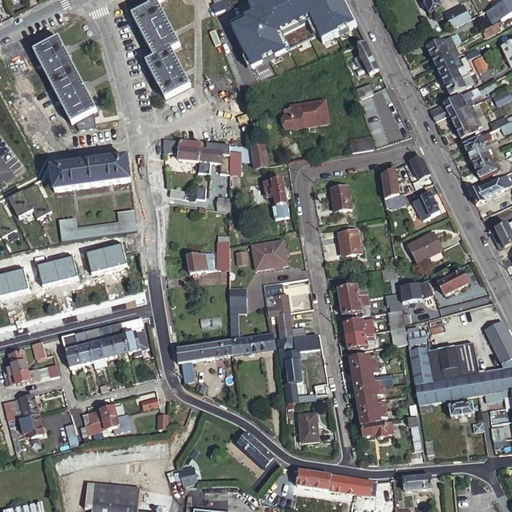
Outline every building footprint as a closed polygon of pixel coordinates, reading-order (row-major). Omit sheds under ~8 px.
[(149,0),(153,7),(134,17),(157,61),(147,66),(166,102),(190,90),(172,53),(181,49),(159,4),(167,0),(149,0)] [(266,0),(236,15),(240,24),(231,28),(252,71),(319,38),(323,46),(358,29),(347,7),(344,9),(340,0),(266,0)] [(444,11),(438,0),(422,0),(431,17),(444,11)] [(511,0),(496,9),(503,22),(511,17),(511,0)] [(466,7),(448,16),(455,29),(472,20),(466,7)] [(503,22),(496,9),(488,13),(495,27),(503,22)] [(498,35),(495,29),(480,36),(482,42),(498,35)] [(428,50),(433,60),(449,52),(455,48),(451,39),(428,50)] [(98,113),(59,41),(34,55),(38,62),(70,124),(72,127),(76,125),(80,133),(97,130),(95,114),(98,113)] [(511,44),(503,49),(511,68),(511,44)] [(366,46),(360,48),(363,60),(363,61),(359,63),(362,67),(365,65),(371,77),(380,73),(366,46)] [(449,52),(433,60),(438,70),(460,59),(455,48),(449,52)] [(468,56),(471,61),(482,56),(479,51),(468,56)] [(462,63),(460,59),(438,70),(442,80),(458,72),(465,69),(466,72),(472,69),(469,62),(467,60),(462,63)] [(487,71),(482,59),(474,63),(480,74),(487,71)] [(470,77),(475,75),(472,69),(466,72),(465,69),(458,72),(463,81),(470,77)] [(458,72),(442,80),(447,89),(463,81),(458,72)] [(474,86),(470,77),(463,81),(467,90),(474,86)] [(467,90),(463,81),(447,89),(451,98),(467,90)] [(500,90),(496,82),(479,90),(482,95),(483,98),(500,90)] [(359,92),(362,101),(374,97),(371,88),(359,92)] [(498,110),(511,102),(511,99),(508,92),(493,99),(498,110)] [(432,113),(437,124),(451,118),(469,109),(476,106),(473,100),(476,98),(473,93),(432,113)] [(387,135),(374,97),(362,101),(379,150),(404,141),(400,130),(387,135)] [(330,127),(326,104),(283,112),(287,132),(296,131),(296,132),(330,127)] [(469,109),(451,118),(457,130),(479,119),(476,112),(471,114),(469,109)] [(479,119),(457,130),(463,142),(480,134),(479,130),(483,128),(479,119)] [(491,128),(494,134),(502,130),(511,126),(508,121),(508,120),(491,128)] [(511,133),(511,124),(511,126),(502,130),(505,136),(511,133)] [(494,141),(491,135),(486,138),(489,144),(494,141)] [(489,144),(486,138),(465,147),(469,156),(490,146),(489,144)] [(353,155),(374,151),(372,139),(351,143),(353,155)] [(202,145),(164,141),(165,155),(172,154),(180,155),(180,162),(201,164),(202,145)] [(214,146),(202,145),(201,164),(202,164),(212,165),(214,146)] [(231,156),(231,148),(214,146),(212,165),(222,166),(223,158),(231,159),(231,156)] [(491,148),(490,146),(469,156),(474,164),(490,157),(486,150),(491,148)] [(266,148),(253,150),(257,171),(269,169),(266,148)] [(242,156),(231,156),(231,159),(231,178),(242,178),(242,156)] [(474,164),(478,173),(498,163),(497,161),(493,163),(490,157),(474,164)] [(422,159),(389,175),(392,181),(414,170),(420,182),(431,177),(422,159)] [(128,162),(53,172),(57,195),(131,185),(128,162)] [(478,173),(482,181),(498,174),(495,167),(499,165),(498,163),(478,173)] [(511,175),(472,194),(478,208),(487,203),(487,201),(506,191),(506,190),(511,187),(511,182),(511,179),(511,178),(511,175)] [(290,219),(284,182),(264,185),(267,200),(275,198),(277,209),(273,209),(275,222),(290,219)] [(199,185),(197,204),(205,205),(207,186),(199,185)] [(53,214),(39,186),(25,194),(35,213),(39,221),(53,214)] [(353,213),(349,190),(333,192),(335,211),(340,210),(341,214),(353,213)] [(172,193),(171,201),(184,202),(185,194),(172,193)] [(25,194),(10,201),(20,221),(35,213),(25,194)] [(426,211),(431,220),(441,215),(432,196),(416,204),(419,210),(421,214),(426,211)] [(404,203),(402,197),(386,203),(386,205),(389,204),(391,208),(404,203)] [(232,215),(231,201),(220,200),(219,213),(232,215)] [(5,204),(0,206),(0,232),(4,240),(19,232),(5,204)] [(423,224),(431,220),(426,211),(421,214),(418,215),(423,224)] [(123,224),(136,222),(135,213),(122,215),(123,224)] [(120,228),(137,225),(136,222),(123,224),(122,215),(118,216),(120,228)] [(60,224),(62,233),(74,231),(73,222),(60,224)] [(62,233),(62,236),(78,233),(77,222),(73,222),(74,231),(62,233)] [(511,224),(497,232),(507,250),(511,247),(511,224)] [(63,246),(138,235),(137,225),(120,228),(78,233),(62,236),(63,246)] [(497,232),(493,234),(502,252),(507,250),(497,232)] [(362,258),(358,234),(340,237),(343,257),(348,256),(349,260),(362,258)] [(443,252),(434,235),(410,248),(419,266),(443,252)] [(232,272),(232,239),(221,239),(221,271),(232,272)] [(288,268),(284,243),(252,248),(256,274),(288,268)] [(208,256),(190,259),(193,276),(196,275),(196,280),(201,279),(201,275),(216,272),(214,261),(217,260),(215,251),(213,252),(213,250),(208,251),(208,256)] [(238,269),(248,268),(246,255),(236,257),(238,269)] [(397,271),(381,274),(383,284),(389,283),(391,295),(401,294),(400,290),(397,271)] [(459,271),(436,281),(444,299),(468,288),(463,277),(462,278),(459,271)] [(417,286),(416,278),(404,280),(405,288),(417,286)] [(281,289),(280,286),(264,288),(266,301),(270,300),(271,306),(277,305),(277,310),(268,311),(269,320),(278,318),(291,316),(288,297),(279,299),(277,289),(281,289)] [(422,288),(400,290),(401,294),(403,306),(424,303),(422,288)] [(339,292),(341,306),(366,301),(364,289),(339,292)] [(247,292),(232,292),(232,307),(247,307),(247,292)] [(399,314),(403,313),(400,296),(386,298),(388,309),(390,309),(391,315),(399,314)] [(359,315),(360,320),(367,319),(366,309),(368,308),(366,301),(341,306),(343,318),(359,315)] [(395,333),(401,331),(399,314),(391,315),(389,315),(390,320),(392,333),(395,333)] [(292,324),(291,316),(278,318),(280,326),(292,324)] [(144,330),(141,320),(122,324),(130,356),(135,355),(136,359),(143,357),(142,353),(150,351),(145,335),(143,335),(142,331),(144,330)] [(344,327),(346,340),(372,336),(370,323),(344,327)] [(110,327),(118,359),(130,356),(122,324),(110,327)] [(292,324),(280,326),(281,334),(294,332),(292,324)] [(511,338),(504,324),(486,333),(506,373),(486,376),(486,373),(479,374),(474,346),(431,353),(428,332),(408,336),(410,346),(420,407),(430,406),(449,403),(466,400),(478,398),(502,394),(511,392),(511,338)] [(98,330),(107,362),(118,359),(110,327),(98,330)] [(94,365),(96,371),(108,368),(107,362),(98,330),(87,333),(94,365)] [(294,332),(281,334),(279,334),(280,343),(307,339),(306,330),(294,332)] [(408,336),(407,331),(401,331),(395,333),(396,343),(401,343),(402,348),(410,346),(408,336)] [(83,368),(94,365),(87,333),(75,336),(83,368)] [(63,339),(71,371),(83,368),(75,336),(63,339)] [(233,343),(234,357),(277,350),(275,336),(233,343)] [(372,336),(346,340),(348,353),(373,349),(372,343),(373,343),(372,336)] [(307,339),(280,343),(290,409),(298,408),(299,408),(296,388),(303,387),(298,355),(320,352),(318,337),(307,339)] [(197,363),(234,357),(233,343),(179,352),(180,366),(187,365),(197,363)] [(44,344),(34,347),(38,361),(48,359),(44,344)] [(9,371),(11,378),(30,373),(27,364),(28,363),(25,353),(10,357),(13,367),(8,368),(9,370),(9,371)] [(361,359),(351,361),(353,372),(368,370),(367,363),(362,364),(361,359)] [(200,382),(197,363),(187,365),(190,384),(200,382)] [(60,377),(57,367),(46,369),(49,380),(60,377)] [(368,370),(353,372),(355,384),(365,382),(364,378),(369,378),(368,370)] [(11,378),(6,379),(8,388),(18,386),(18,388),(41,382),(39,372),(30,375),(30,373),(11,378)] [(394,390),(392,378),(365,382),(355,384),(357,396),(372,394),(394,390)] [(197,394),(204,396),(206,389),(200,387),(197,394)] [(511,392),(502,394),(503,400),(511,398),(511,392)] [(357,396),(358,406),(369,404),(368,401),(373,401),(372,394),(357,396)] [(28,420),(41,417),(36,397),(22,400),(27,416),(21,418),(23,422),(28,420)] [(14,421),(15,424),(23,422),(21,418),(27,416),(22,400),(18,401),(21,413),(17,414),(19,420),(14,421)] [(145,411),(160,407),(159,400),(143,404),(145,411)] [(466,400),(449,403),(450,408),(449,409),(451,420),(473,417),(472,406),(467,406),(466,400)] [(21,413),(18,401),(5,405),(9,423),(14,421),(19,420),(17,414),(21,413)] [(358,406),(360,417),(375,415),(374,408),(369,408),(369,404),(358,406)] [(431,412),(430,406),(420,407),(421,414),(431,412)] [(125,415),(123,407),(91,415),(94,424),(117,418),(117,417),(125,415)] [(94,424),(91,415),(85,417),(88,426),(94,424)] [(360,417),(362,429),(372,427),(371,422),(376,422),(375,415),(360,417)] [(127,416),(117,418),(94,424),(88,426),(91,436),(114,430),(115,435),(131,431),(127,416)] [(46,437),(41,417),(28,420),(30,428),(31,435),(33,440),(46,437)] [(159,417),(157,431),(167,430),(169,417),(159,417)] [(321,444),(317,417),(300,420),(305,447),(321,444)] [(420,453),(423,452),(417,419),(416,420),(414,420),(411,421),(407,421),(409,429),(410,429),(414,454),(420,453)] [(372,427),(362,429),(364,440),(378,438),(378,441),(388,439),(388,437),(394,436),(394,431),(396,431),(395,428),(387,429),(386,425),(372,427)] [(484,432),(483,425),(474,426),(476,434),(484,432)] [(70,441),(77,440),(73,427),(66,429),(70,441)] [(16,429),(11,430),(17,454),(21,453),(16,429)] [(493,445),(508,442),(506,430),(491,432),(493,445)] [(265,448),(249,434),(239,443),(255,458),(265,448)] [(493,445),(495,457),(511,455),(511,441),(508,442),(493,445)] [(435,445),(426,446),(428,458),(437,456),(435,445)] [(265,448),(255,458),(267,468),(276,459),(265,448)] [(194,467),(179,470),(182,487),(198,483),(194,467)] [(377,485),(340,479),(301,472),(298,487),(370,498),(370,497),(375,497),(377,485)] [(432,479),(405,481),(406,495),(433,493),(432,479)] [(94,488),(94,490),(93,495),(91,511),(139,511),(141,493),(94,488)]
